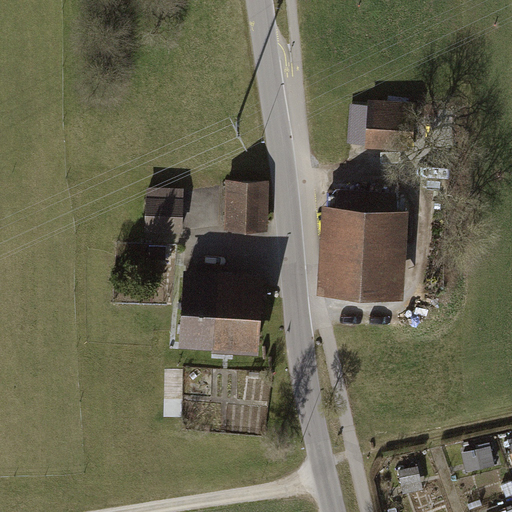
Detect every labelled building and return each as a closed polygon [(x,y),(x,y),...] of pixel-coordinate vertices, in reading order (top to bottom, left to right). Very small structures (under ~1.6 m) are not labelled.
[(414,104),(369,101),(367,145),(411,147),(414,104)] [(268,181),(227,181),(226,226),(267,227),(268,181)] [(183,189),(148,188),(147,229),(182,229),(183,189)] [(406,213),(331,208),(327,289),(402,293),(406,213)] [(261,276),(186,272),(182,343),(257,347),(261,276)] [(490,444),(461,450),(465,470),(495,464),(490,444)] [(417,464),(397,468),(403,491),(423,486),(417,464)]
